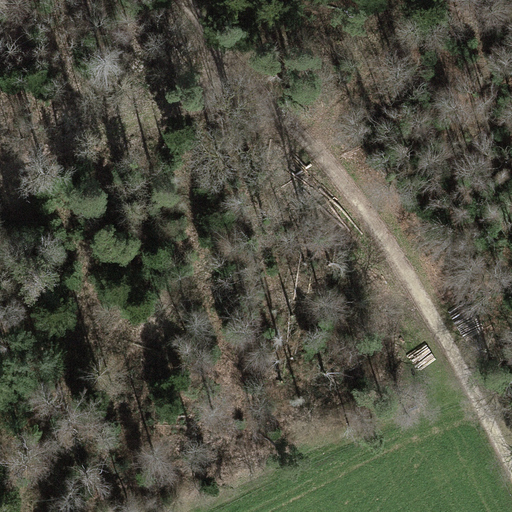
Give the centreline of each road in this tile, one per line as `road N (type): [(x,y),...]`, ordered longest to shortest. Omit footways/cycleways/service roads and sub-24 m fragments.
road 1 (track): [(511,473),(392,249),(191,0)]
road 2 (track): [(253,81),(0,167)]
